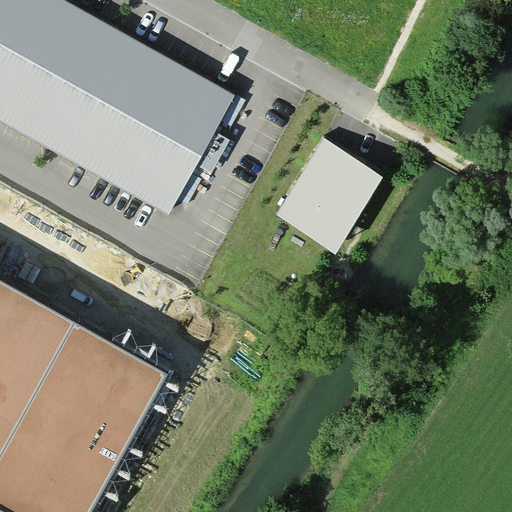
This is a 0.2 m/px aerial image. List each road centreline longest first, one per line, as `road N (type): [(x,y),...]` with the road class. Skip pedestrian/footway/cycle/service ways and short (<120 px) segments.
road 1 (unknown): [(0,155),(135,243),(178,241),(229,169),(285,65)]
road 2 (track): [(321,511),(450,286),(511,209)]
road 3 (track): [(285,65),(511,189)]
road 4 (residential): [(168,0),(285,65)]
